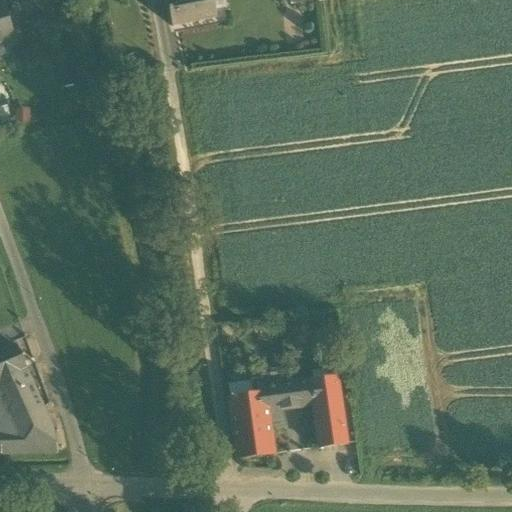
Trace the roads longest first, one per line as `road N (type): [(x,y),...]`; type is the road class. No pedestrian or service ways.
road 1 (track): [(153,0),(225,489)]
road 2 (unclassified): [(225,489),(511,491)]
road 3 (unclassified): [(83,488),(85,453),(0,219)]
road 4 (unclassified): [(225,489),(83,488)]
